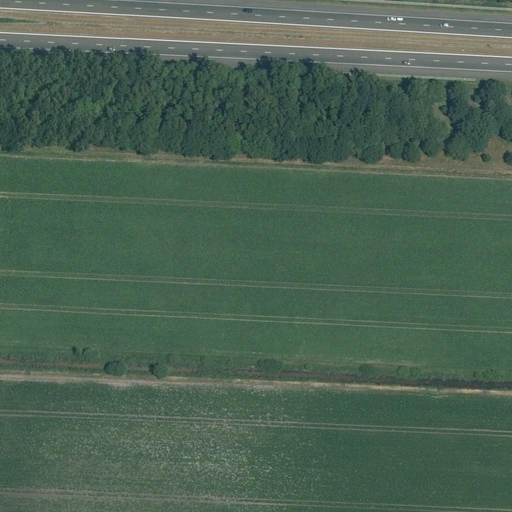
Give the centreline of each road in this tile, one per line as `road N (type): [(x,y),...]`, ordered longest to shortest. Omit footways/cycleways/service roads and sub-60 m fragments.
road 1 (motorway): [(511,31),(0,2)]
road 2 (motorway): [(0,40),(511,65)]
